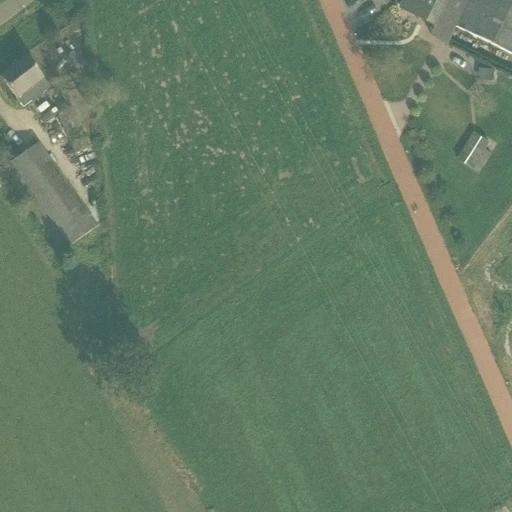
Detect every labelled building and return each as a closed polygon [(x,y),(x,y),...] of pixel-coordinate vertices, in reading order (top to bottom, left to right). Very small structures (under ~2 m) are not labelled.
[(455,28),(456,28),(470,0),(405,0),(400,10),(437,28),(440,21),(455,28)] [(511,0),(470,0),(456,28),(511,56),(511,0)] [(25,57),(0,75),(0,80),(21,107),(31,100),(32,102),(41,95),(40,94),(49,87),(25,57)] [(480,71),(480,82),(494,82),(494,71),(480,71)] [(57,117),(75,157),(96,148),(78,108),(57,117)] [(475,136),(457,161),(479,175),(493,155),(487,151),(490,146),(475,136)] [(2,171),(59,254),(96,229),(38,145),(2,171)]
